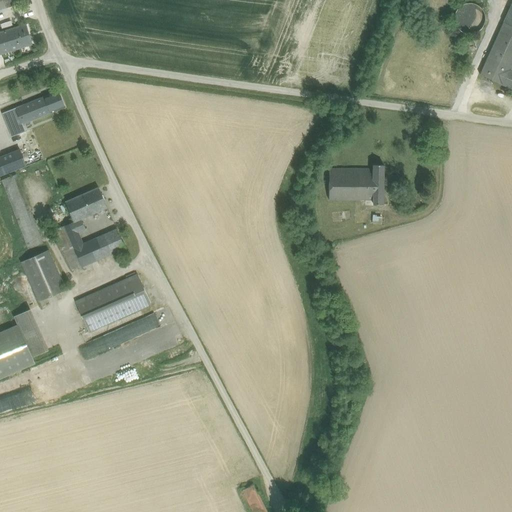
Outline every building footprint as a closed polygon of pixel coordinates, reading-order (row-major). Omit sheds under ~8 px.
[(484,24),(485,18),(484,13),(480,8),(475,4),(469,3),(463,4),(458,8),(455,13),(454,19),(455,25),(459,30),(464,33),(470,34),(476,33),(481,30),(484,24)] [(511,25),(504,22),(480,74),(503,85),(510,70),(511,65),(511,25)] [(26,24),(0,32),(0,54),(32,44),(26,24)] [(511,70),(510,70),(503,85),(511,89),(511,70)] [(58,91),(44,97),(50,113),(55,111),(65,107),(58,91)] [(44,97),(15,108),(25,132),(58,118),(55,111),(50,113),(44,97)] [(15,108),(2,113),(11,137),(25,132),(15,108)] [(0,157),(0,175),(25,165),(20,150),(0,157)] [(384,165),(373,165),(373,169),(372,182),(374,182),(373,191),(373,199),(373,203),(382,204),(384,165)] [(373,169),(329,169),(329,200),(365,199),(365,190),(373,191),(374,182),(372,182),(373,169)] [(16,175),(2,180),(17,219),(31,214),(16,175)] [(98,187),(82,195),(91,215),(107,208),(98,187)] [(373,191),(365,190),(365,199),(373,199),(373,191)] [(81,219),(91,215),(82,195),(65,202),(72,218),(70,219),(71,223),(73,222),(74,222),(81,219)] [(70,219),(72,218),(65,202),(54,207),(61,223),(70,219)] [(31,214),(17,219),(28,249),(43,243),(31,214)] [(71,223),(64,226),(74,248),(83,244),(78,233),(85,230),(81,219),(74,222),(73,222),(71,223)] [(74,248),(64,226),(54,230),(72,271),(82,267),(74,248)] [(114,230),(89,241),(97,260),(122,250),(114,230)] [(83,244),(74,248),(82,267),(97,260),(89,241),(83,244)] [(48,252),(22,263),(38,300),(65,288),(48,252)] [(137,275),(76,302),(89,332),(150,305),(137,275)] [(46,351),(28,311),(14,317),(18,325),(32,357),(46,351)] [(154,313),(93,340),(99,354),(160,327),(154,313)] [(18,325),(0,333),(0,377),(34,362),(32,357),(18,325)] [(80,365),(0,396),(0,416),(87,381),(80,365)] [(270,511),(260,484),(246,490),(254,511),(270,511)]
